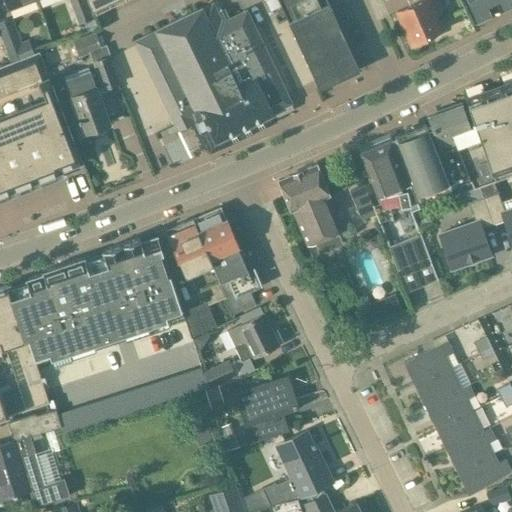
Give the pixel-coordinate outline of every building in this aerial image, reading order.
[(3,0),(8,11),(35,0),(3,0)] [(89,5),(86,0),(69,0),(78,23),(93,17),(89,5)] [(278,0),(266,0),(265,0),(270,11),(282,6),(278,0)] [(278,0),(282,6),(319,89),(359,71),(326,0),(278,0)] [(384,0),(384,1),(386,0),(409,0),(412,5),(397,11),(411,43),(429,36),(432,38),(440,34),(441,31),(442,30),(435,14),(440,12),(435,0),(384,0)] [(511,0),(460,0),(470,21),(511,1),(511,0)] [(156,29),(156,30),(135,41),(176,126),(192,118),(209,153),(231,144),(277,122),(273,112),(292,103),(246,10),(229,18),(225,8),(217,11),(213,3),(202,8),(201,7),(156,29)] [(12,17),(0,21),(0,34),(10,61),(11,63),(27,57),(26,55),(21,42),(12,17)] [(64,75),(68,87),(67,88),(83,133),(108,124),(94,85),(100,83),(102,90),(116,85),(106,57),(108,56),(104,45),(100,47),(95,34),(72,42),(77,57),(90,53),(97,74),(90,77),(87,67),(64,75)] [(11,63),(0,67),(0,199),(0,200),(62,176),(60,170),(80,163),(81,162),(39,52),(27,57),(11,63)] [(492,182),(494,182),(511,175),(511,81),(465,99),(476,127),(487,161),(485,162),(492,182)] [(487,161),(476,127),(470,128),(461,105),(429,116),(431,123),(432,123),(441,147),(455,142),(465,170),(466,170),(469,180),(472,188),(479,186),(480,187),(492,182),(485,162),(487,161)] [(419,200),(469,180),(466,170),(465,170),(455,142),(441,147),(432,123),(431,123),(427,125),(426,123),(394,135),(395,137),(393,138),(416,201),(419,199),(419,200)] [(416,201),(393,138),(365,149),(377,179),(372,181),(377,194),(370,197),(379,219),(386,218),(383,209),(390,208),(392,217),(398,217),(404,218),(411,221),(412,220),(409,212),(419,208),(416,201)] [(330,194),(319,168),(317,164),(279,180),(291,211),(293,210),(307,245),(342,231),(327,195),(330,194)] [(480,187),(483,198),(493,225),(504,221),(511,243),(511,209),(505,212),(494,182),(492,182),(480,187)] [(349,190),(361,219),(376,213),(363,184),(349,190)] [(482,229),(493,225),(483,198),(469,204),(476,222),(439,235),(451,269),(491,255),(482,229)] [(221,206),(193,217),(199,231),(197,232),(226,296),(225,296),(233,313),(255,304),(248,287),(254,284),(238,247),(237,246),(238,245),(221,206)] [(197,232),(199,231),(193,217),(165,229),(189,286),(192,285),(194,291),(200,288),(205,301),(183,310),(194,335),(216,325),(207,304),(225,296),(226,296),(197,232)] [(431,260),(421,234),(389,246),(399,272),(431,260)] [(11,286),(10,286),(34,357),(57,350),(60,360),(111,343),(109,337),(111,337),(125,332),(123,326),(127,325),(129,331),(131,330),(133,336),(162,326),(159,316),(182,308),(157,235),(155,236),(159,246),(145,251),(141,241),(140,237),(103,250),(103,251),(103,252),(107,264),(89,270),(85,258),(85,257),(43,271),(43,273),(26,279),(27,280),(30,289),(15,294),(12,285),(11,285),(11,286)] [(0,419),(49,403),(10,286),(11,286),(11,285),(0,288),(0,419)] [(363,303),(369,318),(398,306),(392,291),(363,303)] [(270,323),(266,314),(232,330),(238,345),(236,346),(242,360),(253,355),(254,357),(280,345),(276,337),(278,336),(279,334),(275,325),(270,323)] [(474,343),(479,353),(492,347),(487,337),(474,343)] [(415,384),(451,367),(446,357),(453,353),(447,342),(404,362),(415,384)] [(492,347),(479,353),(482,360),(495,354),(492,347)] [(236,374),(229,358),(202,370),(209,387),(236,374)] [(415,384),(425,406),(461,388),(451,367),(415,384)] [(500,380),(507,377),(502,367),(495,370),(500,380)] [(295,407),(285,378),(237,394),(252,442),(280,432),(278,425),(283,423),(280,412),(295,407)] [(497,389),(500,396),(511,389),(511,388),(510,383),(497,389)] [(219,384),(206,388),(211,406),(225,402),(219,384)] [(436,427),(472,410),(467,400),(474,397),(468,385),(425,406),(436,427)] [(511,389),(500,396),(505,405),(511,400),(511,389)] [(45,430),(46,435),(63,431),(57,413),(56,407),(35,413),(35,412),(8,420),(15,440),(0,445),(0,499),(30,490),(35,506),(70,495),(64,477),(45,483),(32,440),(42,437),(40,431),(45,430)] [(67,410),(57,413),(63,431),(63,433),(73,430),(67,410)] [(482,431),(472,410),(436,427),(446,449),(482,431)] [(195,420),(190,421),(195,434),(199,433),(210,429),(206,416),(195,420)] [(446,449),(457,470),(493,453),(488,443),(495,440),(489,428),(446,449)] [(276,482),(243,497),(247,509),(269,503),(298,497),(300,496),(300,497),(333,481),(320,453),(318,454),(307,431),(277,445),(292,477),(277,484),(276,482)] [(498,463),(493,453),(457,470),(468,493),(511,472),(505,460),(498,463)] [(243,497),(240,489),(239,489),(239,487),(237,488),(236,484),(209,493),(215,511),(245,511),(247,510),(247,509),(243,497)] [(511,498),(506,484),(486,491),(491,506),(511,498)] [(305,504),(308,511),(360,511),(356,502),(336,511),(330,511),(322,495),(305,504)] [(302,511),(298,497),(269,503),(271,511),(302,511)]
